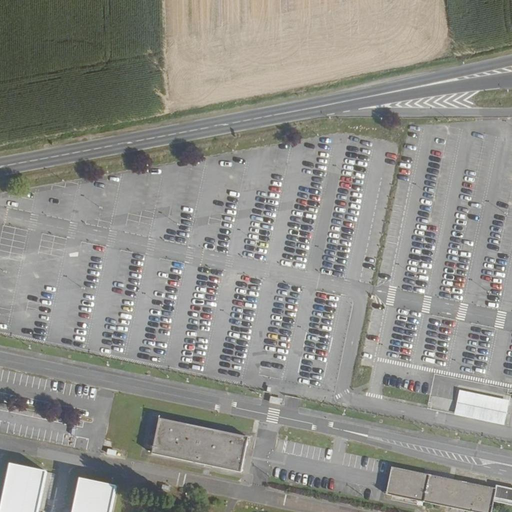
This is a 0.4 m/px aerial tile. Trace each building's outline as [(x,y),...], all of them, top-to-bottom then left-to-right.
[(509,400),(460,390),(458,402),(455,414),(504,424),(509,400)] [(160,418),(158,423),(248,441),(249,437),(160,418)] [(158,423),(152,454),(242,473),(248,441),(158,423)] [(392,466),(391,471),(511,496),(511,487),(496,485),(496,488),(392,466)] [(110,511),(115,491),(79,484),(73,511),(38,511),(46,476),(10,469),(0,511),(110,511)] [(511,496),(391,471),(387,494),(475,511),(491,511),(494,502),(511,505),(511,496)]
